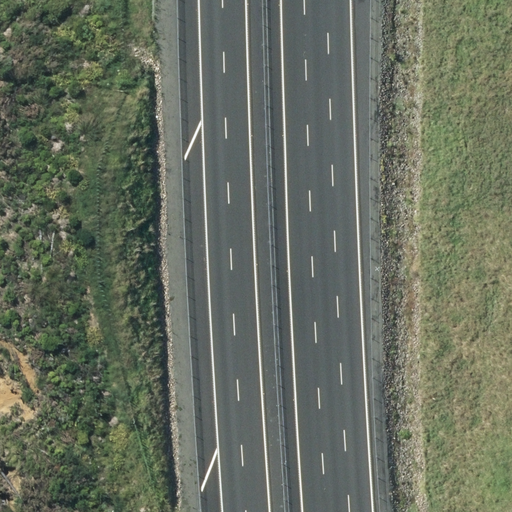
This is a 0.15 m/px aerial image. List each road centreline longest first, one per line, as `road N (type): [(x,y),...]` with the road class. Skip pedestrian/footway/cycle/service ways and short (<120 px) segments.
road 1 (motorway): [(247,511),(213,0)]
road 2 (motorway): [(326,0),(344,511)]
